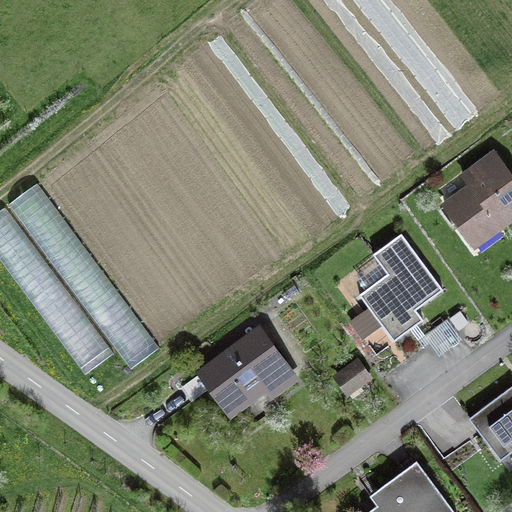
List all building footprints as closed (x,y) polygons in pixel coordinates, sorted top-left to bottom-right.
[(360,0),(457,125),(470,115),(380,0),(360,0)] [(499,230),(511,220),(511,171),(494,147),(460,172),(467,182),(458,188),(448,174),(435,184),(445,197),(440,201),(474,248),(478,246),(481,251),(503,235),(499,230)] [(130,368),(160,347),(37,181),(8,203),(130,368)] [(0,259),(86,374),(114,353),(4,206),(0,209),(0,259)] [(382,325),(393,341),(410,328),(423,345),(429,341),(439,355),(462,338),(447,318),(425,334),(417,323),(424,318),(417,308),(443,288),(401,231),(372,253),(382,266),(360,282),(364,288),(358,292),(368,306),(348,320),(362,339),(382,325)] [(449,317),(458,329),(469,322),(460,309),(449,317)] [(270,399),(300,377),(260,322),(193,369),(197,374),(181,385),(191,399),(208,387),(230,417),(265,392),(270,399)] [(331,374),(346,395),(349,393),(352,397),(363,389),(360,385),(373,376),(358,355),(331,374)] [(511,382),(468,415),(501,459),(511,450),(511,382)] [(457,511),(417,457),(369,493),(376,502),(363,511),(362,511),(457,511)]
